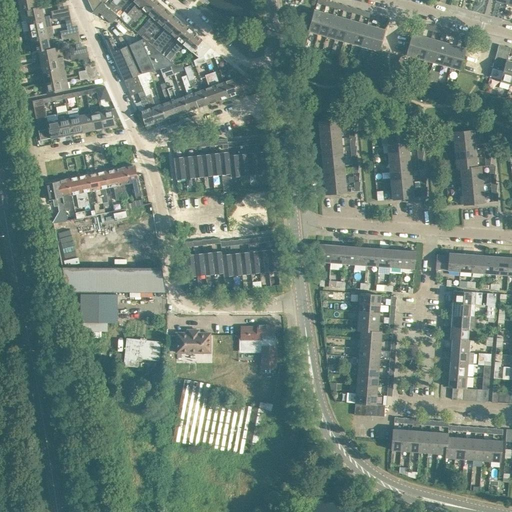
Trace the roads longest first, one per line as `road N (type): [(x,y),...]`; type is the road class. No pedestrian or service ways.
road 1 (tertiary): [(57,511),(0,186)]
road 2 (residential): [(484,511),(383,484),(338,446),(317,407),(302,306)]
road 3 (residential): [(302,306),(176,302),(138,138)]
road 4 (residential): [(359,421),(381,422),(403,403),(511,411)]
road 5 (residential): [(295,218),(277,61)]
road 6 (unclassified): [(138,138),(77,0)]
road 7 (residential): [(431,231),(295,218)]
road 8 (unclassified): [(171,0),(247,62),(277,61)]
road 9 (residential): [(511,34),(390,0)]
road 10 (unclassified): [(138,138),(258,103)]
